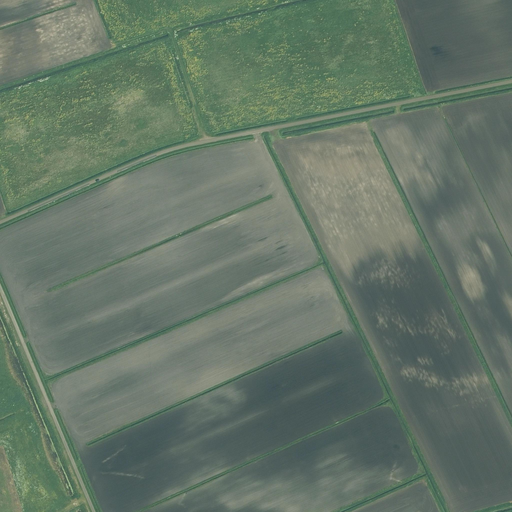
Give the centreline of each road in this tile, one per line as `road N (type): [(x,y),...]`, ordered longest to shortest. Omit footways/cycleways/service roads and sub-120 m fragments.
road 1 (unclassified): [(0,221),(179,146),(511,81)]
road 2 (unclassified): [(93,511),(0,288)]
